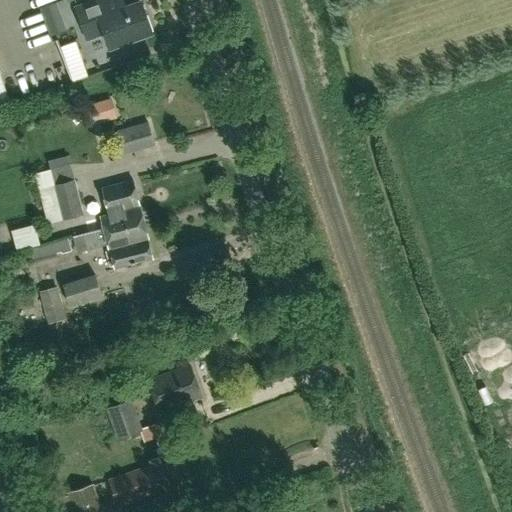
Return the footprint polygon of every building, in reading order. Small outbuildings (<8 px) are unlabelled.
[(110,47),(151,32),(140,2),(125,8),(122,0),(100,0),(98,1),(77,8),(88,38),(104,32),(110,47)] [(40,9),(50,36),(66,30),(56,3),(40,9)] [(82,83),(97,78),(85,41),(70,46),(82,83)] [(148,122),(117,130),(123,152),(154,143),(148,122)] [(62,219),(83,215),(74,179),(54,185),(62,219)] [(85,221),(88,232),(103,228),(103,226),(112,224),(113,229),(137,223),(138,227),(145,225),(140,206),(133,180),(102,188),(109,214),(100,217),(85,221)] [(275,196),(272,196),(267,198),(270,205),(277,203),(275,196)] [(149,239),(145,225),(138,227),(137,223),(113,229),(112,224),(103,226),(103,228),(88,232),(88,233),(72,237),(76,253),(93,249),(92,243),(106,240),(109,249),(110,252),(106,253),(109,267),(114,265),(114,268),(153,258),(148,239),(149,239)] [(58,261),(56,254),(71,250),(68,239),(30,250),(34,267),(58,261)] [(69,307),(102,296),(95,274),(62,284),(69,307)] [(48,324),(66,319),(57,286),(39,291),(48,324)] [(158,409),(200,394),(189,366),(148,380),(158,409)] [(129,400),(106,408),(118,438),(140,430),(129,400)] [(151,460),(152,465),(109,480),(118,505),(161,490),(163,496),(180,490),(168,454),(151,460)] [(72,511),(102,511),(93,484),(66,493),(72,511)]
